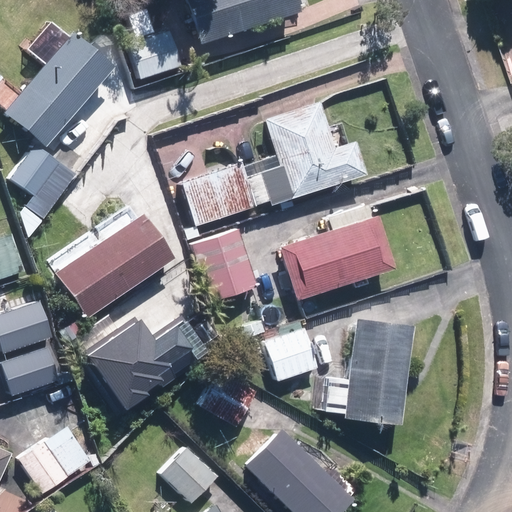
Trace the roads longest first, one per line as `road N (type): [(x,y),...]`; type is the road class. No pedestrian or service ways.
road 1 (unknown): [(400,26),(167,103),(147,115),(46,236)]
road 2 (residential): [(511,285),(422,0)]
road 3 (unknown): [(484,288),(346,317)]
